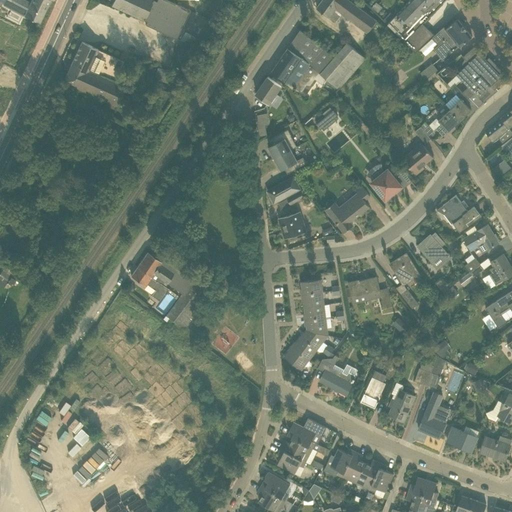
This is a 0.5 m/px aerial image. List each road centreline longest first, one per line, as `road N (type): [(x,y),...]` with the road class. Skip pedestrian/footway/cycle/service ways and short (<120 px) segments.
road 1 (unclassified): [(7,497),(8,458),(23,418),(232,105)]
road 2 (residential): [(511,493),(409,454),(272,386)]
road 3 (residential): [(262,259),(350,252),(379,241),(427,201),(465,148)]
road 4 (secondary): [(0,155),(72,0)]
road 5 (residential): [(262,259),(248,116),(232,105)]
road 6 (residential): [(224,511),(253,459),(272,386)]
road 7 (residential): [(232,105),(306,0)]
road 8 (residential): [(272,386),(262,259)]
